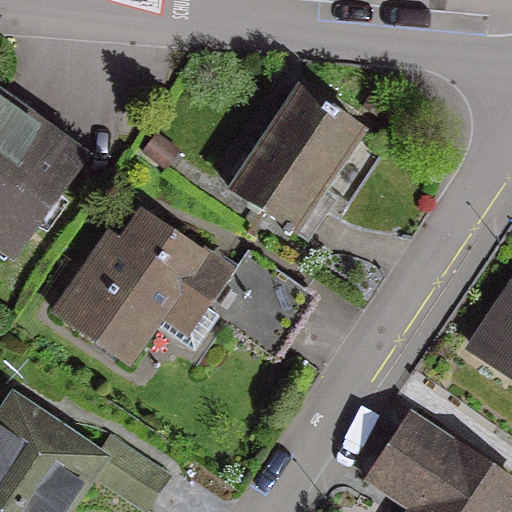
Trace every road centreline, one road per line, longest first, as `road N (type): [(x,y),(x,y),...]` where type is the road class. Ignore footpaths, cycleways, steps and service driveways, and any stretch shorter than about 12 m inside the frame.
road 1 (residential): [(34,0),(511,55)]
road 2 (residential): [(511,166),(291,511)]
